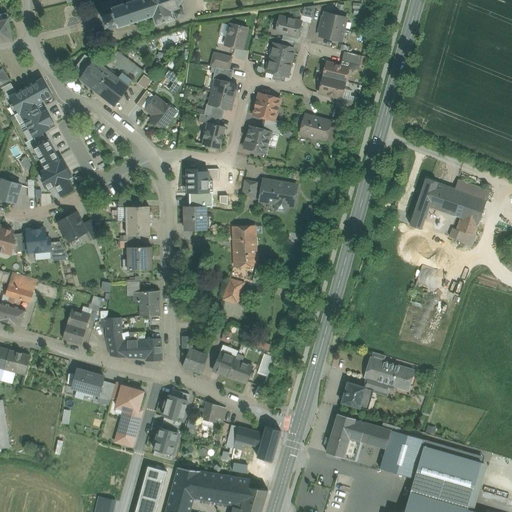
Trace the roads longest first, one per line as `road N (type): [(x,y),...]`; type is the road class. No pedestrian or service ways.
road 1 (primary): [(298,425),(420,0)]
road 2 (residential): [(172,377),(159,163)]
road 3 (residential): [(0,335),(172,377)]
road 4 (residential): [(149,151),(53,73),(28,41)]
road 5 (residential): [(159,163),(180,154),(231,156),(248,79)]
road 6 (residential): [(172,377),(298,425)]
